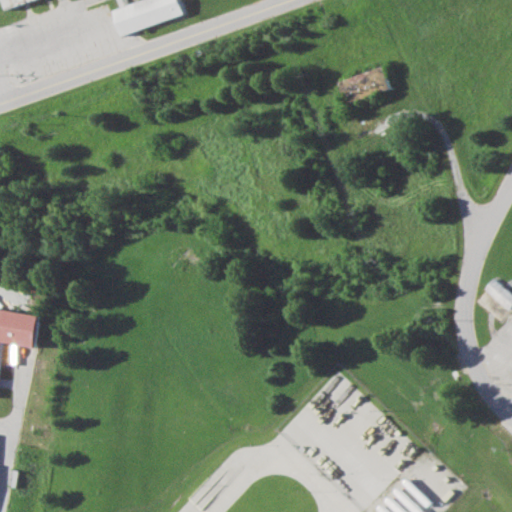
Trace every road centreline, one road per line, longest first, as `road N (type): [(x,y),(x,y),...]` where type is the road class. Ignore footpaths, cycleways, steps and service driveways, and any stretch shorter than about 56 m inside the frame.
road 1 (residential): [(291,0),(0,105)]
road 2 (residential): [(511,415),(471,366),(461,297),(471,253),(511,174)]
